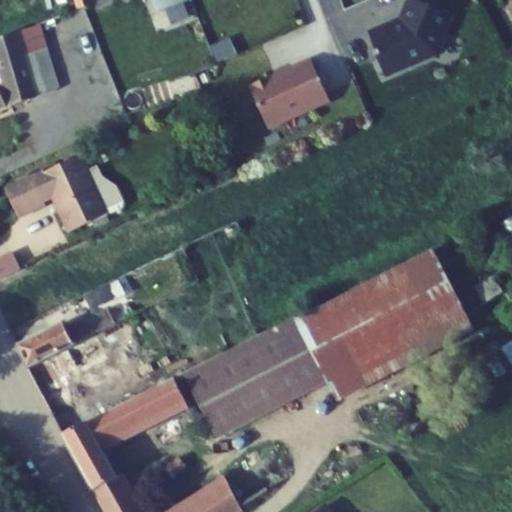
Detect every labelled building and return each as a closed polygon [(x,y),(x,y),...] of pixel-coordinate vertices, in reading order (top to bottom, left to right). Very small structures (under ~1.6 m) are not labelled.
[(86,7),(83,0),(75,0),(79,9),(86,7)] [(190,0),(154,0),(159,12),(190,0)] [(411,0),(403,22),(392,27),(391,24),(369,34),(385,75),(426,57),(428,51),(439,56),(447,34),(443,32),(450,14),(435,8),(437,0),(411,0)] [(26,58),(48,50),(40,24),(19,32),(0,38),(0,112),(38,97),(26,58)] [(38,97),(58,91),(60,88),(48,50),(26,58),(38,97)] [(253,88),(251,89),(267,126),(308,108),(309,109),(330,100),(312,59),(292,68),(293,70),(272,80),(271,77),(252,85),(253,88)] [(54,196),(71,233),(93,223),(108,216),(122,209),(123,203),(115,187),(102,178),(92,182),(87,171),(80,156),(6,191),(19,218),(46,205),(44,200),(54,196)] [(102,178),(96,166),(87,171),(92,182),(102,178)] [(93,223),(95,228),(110,221),(108,216),(93,223)] [(73,302),(183,248),(184,248),(175,230),(98,266),(77,277),(76,275),(61,282),(73,302)] [(78,271),(91,265),(83,245),(69,251),(78,271)] [(46,262),(0,283),(0,291),(13,317),(37,306),(36,302),(60,291),(55,281),(78,271),(69,251),(46,262)] [(275,356),(299,396),(328,381),(339,404),(475,332),(433,252),(297,322),(295,318),(261,335),(274,357),(275,356)] [(13,254),(0,259),(0,280),(21,271),(13,254)] [(115,301),(128,295),(121,280),(107,287),(115,301)] [(94,335),(116,324),(109,310),(68,331),(63,324),(18,346),(28,370),(53,357),(94,335)] [(216,439),(299,396),(275,356),(274,357),(261,335),(248,342),(183,374),(216,439)] [(43,396),(67,385),(64,378),(53,357),(28,370),(43,396)] [(117,478),(106,458),(111,456),(106,447),(188,406),(175,379),(88,423),(63,435),(94,491),(117,478)] [(121,476),(117,478),(94,491),(106,511),(108,511),(133,498),(121,476)] [(243,511),(228,483),(181,511),(140,511),(133,498),(108,511),(243,511)]
